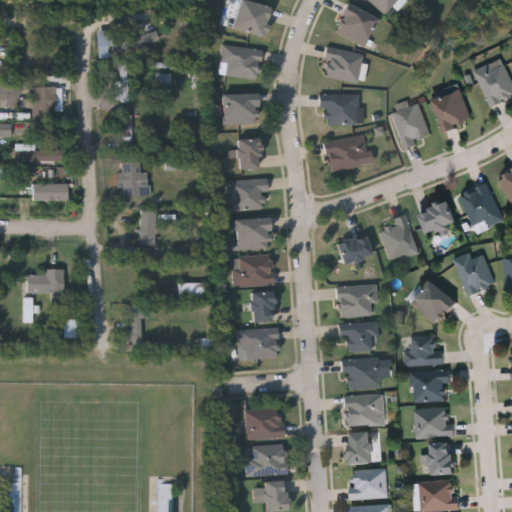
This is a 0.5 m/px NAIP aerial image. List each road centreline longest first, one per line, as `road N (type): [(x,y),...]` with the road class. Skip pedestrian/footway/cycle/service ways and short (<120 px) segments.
road 1 (residential): [(87,20),(101,348)]
road 2 (residential): [(301,212),(321,511)]
road 3 (residential): [(511,134),(338,208),(301,212)]
road 4 (residential): [(301,212),(287,75),(312,0)]
road 5 (residential): [(489,344),(483,369),(493,511)]
